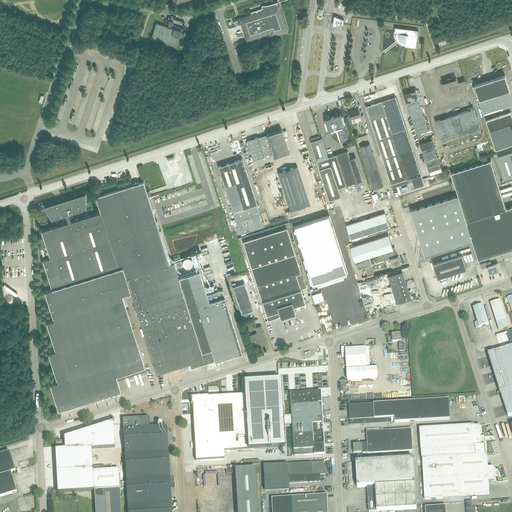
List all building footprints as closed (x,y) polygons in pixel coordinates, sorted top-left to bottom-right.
[(286,31),(280,12),(277,3),(278,2),(271,4),(268,5),(265,6),(263,6),(262,6),(263,6),(262,8),(251,12),(252,15),(240,19),(242,24),(244,24),(245,26),(246,26),(247,27),(246,28),(246,29),(244,30),(245,35),(247,40),(270,32),(271,36),(286,31)] [(188,33),(184,32),(183,34),(181,33),(181,31),(171,28),(172,25),(173,25),(173,23),(169,21),(168,24),(169,24),(168,27),(156,23),(151,39),(162,42),(161,45),(160,45),(159,45),(158,47),(164,49),(165,47),(164,47),(164,46),(163,46),(164,43),(176,47),(179,37),(182,38),(182,40),(185,41),(188,33)] [(394,27),(394,28),(395,28),(395,33),(398,33),(398,35),(398,36),(398,37),(398,38),(399,39),(400,40),(400,41),(401,42),(402,42),(403,43),(404,43),(405,43),(405,46),(416,48),(416,49),(418,30),(394,27)] [(474,92),(477,92),(484,113),(511,103),(511,96),(505,75),(475,85),(475,86),(473,87),(474,92)] [(442,80),(444,85),(446,92),(452,90),(450,84),(457,82),(455,76),(442,80)] [(428,130),(426,123),(417,95),(415,91),(404,94),(405,99),(419,139),(422,138),(420,132),(428,130)] [(376,103),(366,106),(367,111),(391,183),(392,188),(408,183),(413,181),(415,187),(424,184),(422,179),(419,170),(397,101),(396,97),(381,101),(376,103)] [(460,113),(436,121),(442,140),(471,131),(472,135),(481,132),(474,109),(473,106),(467,108),(468,110),(466,111),(465,109),(459,111),(460,113)] [(351,119),(360,116),(358,109),(355,110),(355,109),(354,110),(349,112),(351,119)] [(496,150),(511,144),(511,115),(511,112),(486,121),(496,150)] [(345,126),(341,114),(325,119),(329,131),(337,128),(338,129),(337,130),(341,142),(349,139),(345,127),(341,128),(341,127),(345,126)] [(267,137),(264,137),(270,154),(272,153),(274,157),(289,152),(282,130),(266,135),(267,137)] [(311,142),(312,147),(317,161),(328,157),(322,138),(320,139),(319,136),(311,139),(312,142),(311,142)] [(270,154),(264,137),(263,137),(259,138),(258,137),(247,141),(253,160),(265,157),(264,156),(270,154)] [(432,140),(420,144),(431,176),(442,172),(432,140)] [(360,147),(372,184),(374,189),(383,186),(370,144),(360,147)] [(356,157),(351,159),(348,151),(337,155),(347,186),(358,182),(359,186),(364,185),(363,180),(356,157)] [(511,152),(510,154),(498,157),(505,178),(511,176),(511,152)] [(320,169),(330,200),(341,196),(338,188),(344,187),(347,186),(337,155),(334,156),(328,157),(317,161),(320,169)] [(240,234),(244,232),(264,226),(257,204),(242,159),(218,167),(224,186),(226,191),(233,212),(240,234)] [(451,173),(458,195),(473,242),(478,259),(511,248),(511,206),(506,209),(491,160),(451,173)] [(291,210),(310,204),(298,166),(278,172),(291,210)] [(131,293),(139,320),(156,374),(190,363),(187,354),(197,350),(200,360),(204,359),(202,352),(211,349),(215,361),(242,352),(232,322),(230,323),(229,320),(231,319),(222,290),(207,295),(199,271),(178,278),(175,269),(182,266),(181,261),(174,263),(169,265),(143,182),(95,197),(100,213),(71,222),(69,214),(86,209),(85,194),(85,193),(64,200),(64,199),(58,203),(58,202),(57,202),(44,206),(43,207),(44,207),(51,219),(52,220),(65,215),(68,223),(41,231),(50,258),(43,261),(52,289),(44,291),(53,320),(46,322),(55,351),(48,353),(57,382),(50,384),(58,410),(120,391),(116,376),(144,367),(122,296),(131,293)] [(473,242),(458,195),(411,210),(425,257),(473,242)] [(364,213),(362,208),(353,211),(355,216),(364,213)] [(361,220),(346,225),(351,239),(365,234),(389,227),(385,213),(361,220)] [(330,215),(293,226),(312,285),(348,274),(330,215)] [(268,321),(283,316),(292,313),(290,308),(305,304),(300,288),(305,286),(301,273),(286,227),(243,241),(268,321)] [(369,257),(382,253),(384,260),(389,259),(390,259),(390,258),(397,256),(396,254),(397,254),(394,247),(392,247),(389,235),(365,243),(350,247),(357,269),(372,265),(369,257)] [(467,269),(462,254),(433,264),(438,278),(467,269)] [(390,259),(392,267),(396,266),(401,264),(398,256),(397,256),(390,258),(390,259)] [(498,263),(487,267),(489,274),(500,271),(498,263)] [(365,268),(367,273),(367,275),(374,273),(372,266),(365,268)] [(403,272),(388,276),(397,303),(411,299),(403,272)] [(253,310),(244,283),(236,286),(233,287),(242,314),(253,310)] [(509,327),(506,320),(501,305),(500,300),(490,303),(492,308),(499,330),(509,327)] [(473,309),(477,322),(479,328),(484,326),(489,325),(484,310),(483,306),(473,309)] [(266,344),(265,340),(260,326),(255,328),(257,333),(249,335),(252,344),(258,342),(258,341),(260,341),(261,346),(266,344)] [(399,352),(405,352),(404,345),(401,345),(401,334),(392,334),(392,337),(388,337),(388,344),(393,344),(393,342),(399,342),(399,345),(399,352)] [(370,369),(370,367),(369,347),(345,349),(347,369),(347,370),(347,380),(378,378),(377,368),(370,369)] [(511,415),(511,347),(488,355),(508,417),(511,415)] [(208,396),(191,397),(191,405),(192,404),(196,461),(218,460),(217,452),(285,448),(283,425),(283,417),(280,380),(243,382),(244,395),(236,396),(231,396),(208,397),(208,396)] [(291,416),(283,417),(283,425),(292,425),(292,430),(294,456),(319,454),(324,454),(322,433),(317,433),(317,423),(322,423),(322,418),(320,398),(315,398),(315,397),(313,396),(312,396),(312,392),(295,393),(290,393),(291,405),(291,416)] [(413,402),(374,404),(349,406),(350,426),(390,423),(390,418),(395,418),(395,423),(415,422),(450,420),(449,400),(413,402)] [(142,418),(134,419),(122,419),(126,479),(127,511),(171,511),(166,426),(142,428),(142,418)] [(63,449),(55,450),(57,493),(94,491),(93,471),(92,471),(91,450),(115,448),(113,422),(64,438),(64,449),(63,449)] [(474,426),(420,429),(421,451),(421,459),(423,459),(486,456),(485,441),(481,441),(480,426),(474,427),(474,426)] [(368,454),(393,453),(412,452),(411,430),(391,431),(366,432),(367,444),(367,448),(362,448),(363,453),(363,454),(368,454)] [(354,453),(363,453),(362,448),(367,448),(367,444),(353,445),(354,453)] [(0,497),(17,492),(10,473),(15,471),(9,452),(5,453),(0,454),(0,497)] [(494,468),(488,468),(487,456),(486,456),(423,459),(425,500),(460,499),(459,496),(489,495),(489,482),(494,482),(494,468)] [(367,487),(369,507),(368,511),(374,511),(417,510),(415,484),(414,459),(356,463),(357,488),(367,487)] [(289,489),(288,484),(320,482),(320,475),(325,475),(325,474),(324,474),(323,469),(325,469),(325,466),(323,466),(323,462),(263,466),(264,491),(289,489)] [(118,469),(93,471),(94,491),(95,511),(120,511),(119,490),(118,469)] [(257,511),(255,469),(235,470),(237,510),(231,510),(231,511),(257,511)] [(327,511),(326,495),(291,497),(271,499),(271,511),(327,511)]
